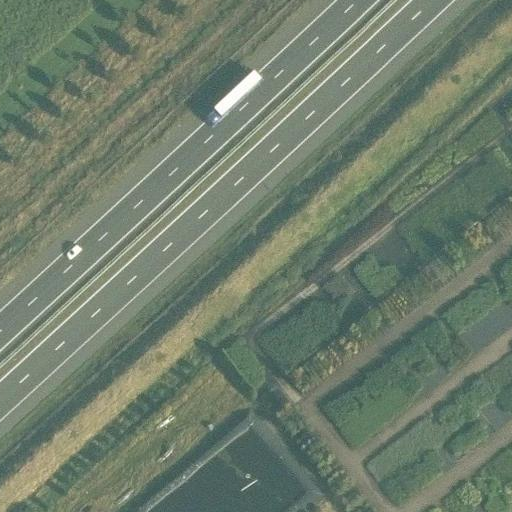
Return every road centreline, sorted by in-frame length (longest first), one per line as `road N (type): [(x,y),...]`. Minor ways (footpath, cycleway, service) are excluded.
road 1 (motorway): [(0,400),(432,0)]
road 2 (motorway): [(358,0),(0,330)]
